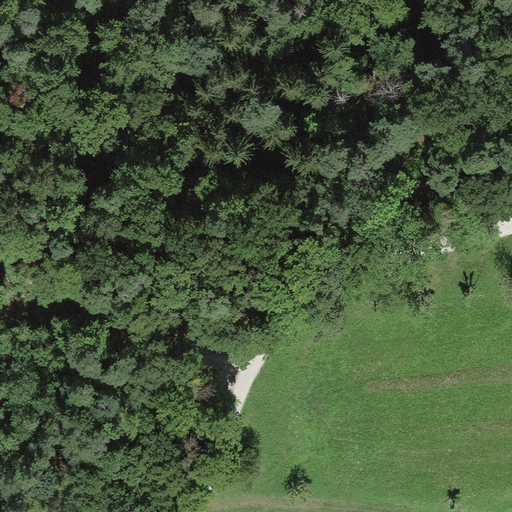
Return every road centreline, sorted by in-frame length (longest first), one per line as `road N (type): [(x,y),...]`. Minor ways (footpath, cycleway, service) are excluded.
road 1 (track): [(511,205),(408,188),(208,178),(0,138)]
road 2 (track): [(511,215),(370,254),(313,284),(273,325),(242,380),(203,498)]
road 3 (track): [(0,321),(91,303),(172,331),(242,380)]
road 4 (track): [(345,511),(203,498)]
